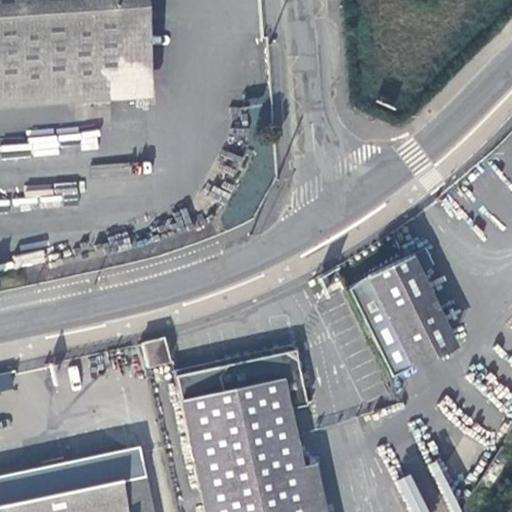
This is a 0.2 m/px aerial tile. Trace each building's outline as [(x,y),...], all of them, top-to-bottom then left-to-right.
[(0,0),(0,93),(145,83),(139,0),(0,0)] [(403,258),(345,286),(390,377),(448,347),(413,277),(425,262),(414,258),(403,258)] [(169,362),(162,338),(140,344),(147,368),(169,362)] [(308,408),(296,345),(174,370),(203,511),(323,511),(314,464),(300,467),(294,437),(289,411),(308,408)] [(0,511),(150,511),(137,450),(0,479),(0,511)]
